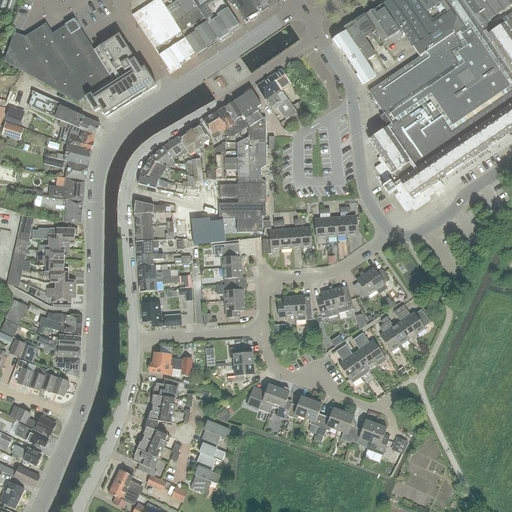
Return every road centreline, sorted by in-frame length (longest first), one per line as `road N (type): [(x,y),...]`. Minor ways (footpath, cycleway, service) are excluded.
road 1 (residential): [(133,341),(124,198),(138,159),(318,35)]
road 2 (tertiary): [(75,418),(91,360),(99,163),(118,129),(174,92)]
road 3 (tertiary): [(389,230),(362,185),(352,92),(318,35)]
road 4 (residential): [(265,332),(261,281),(337,272),(389,230)]
road 5 (residential): [(390,397),(374,409),(282,374),(269,361),(265,332)]
road 6 (tertiary): [(174,92),(300,6)]
road 7 (tertiary): [(511,162),(418,233),(389,230)]
road 8 (residential): [(133,341),(265,332)]
